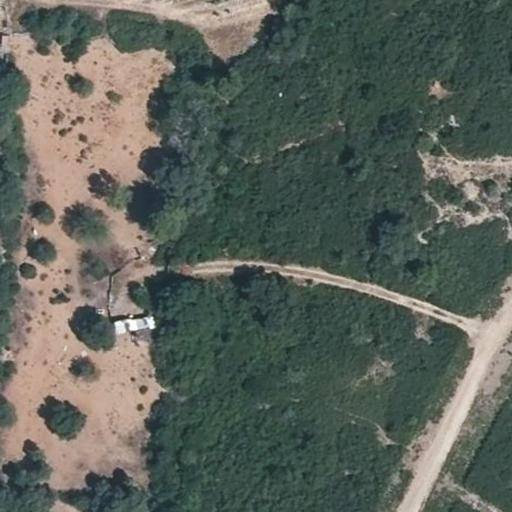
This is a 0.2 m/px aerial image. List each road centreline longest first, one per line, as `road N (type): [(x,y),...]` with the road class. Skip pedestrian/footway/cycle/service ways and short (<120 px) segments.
road 1 (track): [(493,339),(416,301),(318,274),(270,264),(172,272)]
road 2 (track): [(511,313),(415,511)]
